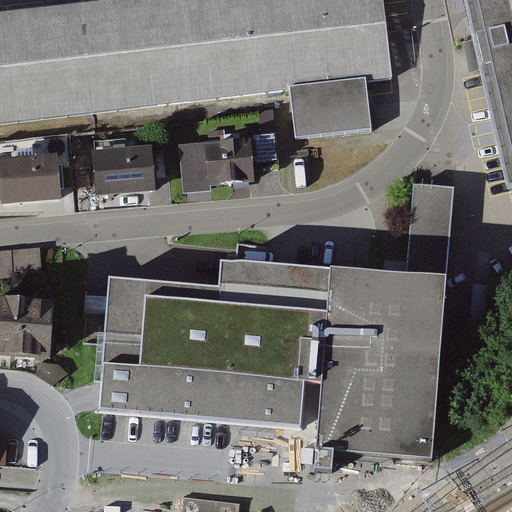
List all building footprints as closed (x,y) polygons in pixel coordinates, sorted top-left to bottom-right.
[(382,0),(191,0),(0,20),(0,126),(289,96),(367,88),(391,85),(382,0)] [(511,0),(468,0),(510,180),(511,179),(511,0)] [(367,88),(289,96),(294,145),(373,136),(367,88)] [(247,142),(182,149),(186,186),(250,179),(247,142)] [(161,152),(101,157),(105,199),(165,194),(161,152)] [(67,162),(6,167),(10,208),(71,203),(67,162)] [(408,271),(222,256),(220,282),(109,273),(98,406),(300,422),(303,378),(322,380),(315,460),(333,462),(334,446),(432,454),(454,186),(415,183),(408,271)] [(51,298),(0,294),(0,348),(46,352),(51,298)]
